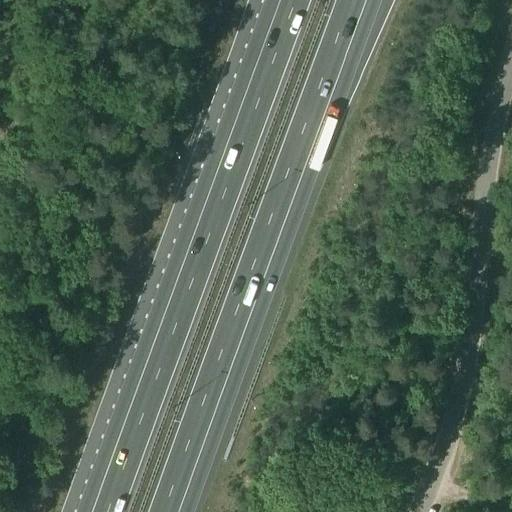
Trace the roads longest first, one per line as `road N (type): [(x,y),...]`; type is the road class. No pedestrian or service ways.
road 1 (motorway): [(165,511),(359,0)]
road 2 (motorway): [(284,0),(98,511)]
road 3 (unclassified): [(424,511),(469,401),(488,207),(511,78)]
